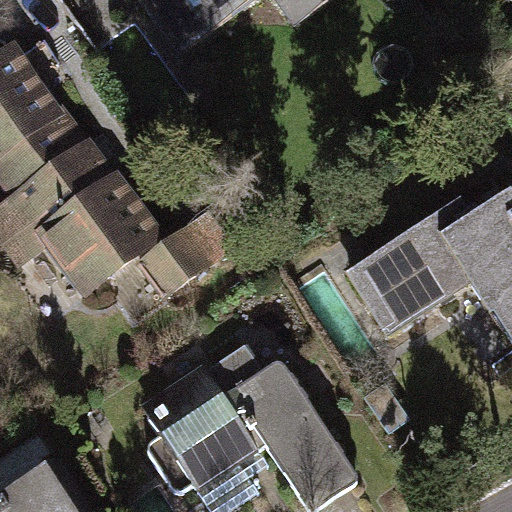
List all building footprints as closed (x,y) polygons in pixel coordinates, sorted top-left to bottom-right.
[(333,0),(122,0),(201,102),(333,0)] [(0,209),(86,145),(11,46),(0,53),(0,209)] [(86,145),(0,209),(0,275),(13,293),(40,273),(74,318),(123,282),(157,327),(199,296),(86,145)] [(511,177),(500,159),(329,276),(381,352),(462,298),(511,371),(511,177)] [(364,477),(282,356),(264,368),(247,343),(146,410),(165,438),(151,447),(184,496),(268,440),(315,510),(364,477)] [(77,511),(34,448),(0,471),(0,511),(77,511)]
